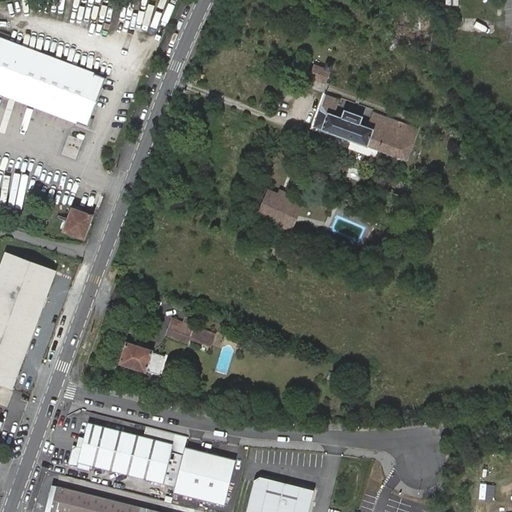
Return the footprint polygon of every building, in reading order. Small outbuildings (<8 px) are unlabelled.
[(420,48),(426,18),(398,12),(392,42),(420,48)] [(0,92),(85,124),(102,76),(0,36),(0,92)] [(325,68),(314,64),(309,79),(326,85),(331,70),(333,64),(327,62),(325,68)] [(313,128),(406,161),(417,129),(373,113),(367,128),(359,125),(362,118),(345,112),(342,119),(334,116),(340,101),(325,95),(313,128)] [(409,200),(414,186),(379,174),(375,188),(409,200)] [(279,196),(269,192),(258,217),(284,228),(295,203),(279,196)] [(303,206),(295,203),(284,228),(292,231),(303,206)] [(72,207),(63,231),(84,239),(93,214),(72,207)] [(0,383),(12,388),(55,270),(5,252),(0,266),(0,383)] [(184,322),(173,318),(166,336),(188,344),(194,326),(191,325),(192,320),(186,318),(184,322)] [(191,336),(212,343),(215,334),(194,326),(191,336)] [(120,365),(146,374),(146,371),(151,373),(153,365),(149,363),(152,352),(126,344),(120,365)] [(357,379),(346,375),(343,382),(354,386),(357,379)] [(73,445),(68,464),(77,467),(78,463),(90,466),(175,487),(185,447),(143,437),(88,423),(84,437),(82,447),(77,446),(73,445)] [(146,426),(143,437),(185,447),(187,437),(146,426)] [(238,461),(185,447),(175,487),(176,488),(175,493),(226,506),(238,461)] [(90,466),(78,463),(77,467),(77,469),(89,472),(90,466)] [(308,511),(314,491),(261,477),(255,481),(246,511),(308,511)] [(156,511),(63,489),(56,511),(156,511)]
